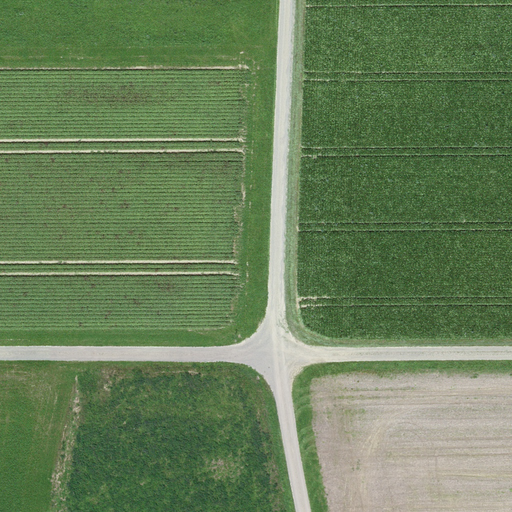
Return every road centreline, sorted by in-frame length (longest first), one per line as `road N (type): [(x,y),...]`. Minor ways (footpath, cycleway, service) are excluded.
road 1 (track): [(303,511),(278,354),(290,0)]
road 2 (track): [(0,352),(511,354)]
